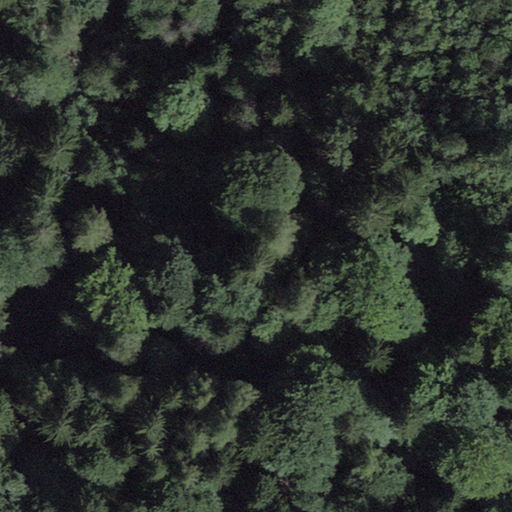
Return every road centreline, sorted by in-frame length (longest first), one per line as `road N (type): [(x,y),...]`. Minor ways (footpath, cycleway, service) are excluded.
road 1 (track): [(0,0),(27,10),(58,49),(111,92),(198,126),(511,316)]
road 2 (motorway): [(511,235),(0,171)]
road 3 (motorway): [(0,272),(511,331)]
